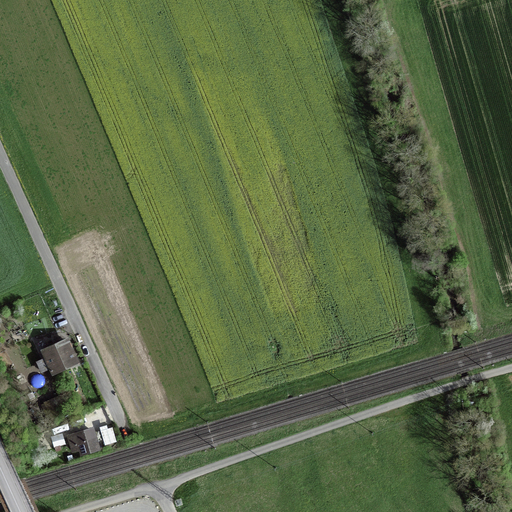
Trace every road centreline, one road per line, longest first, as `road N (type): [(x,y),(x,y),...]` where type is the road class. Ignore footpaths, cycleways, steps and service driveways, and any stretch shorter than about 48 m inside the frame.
road 1 (unclassified): [(76,511),(511,367)]
road 2 (residential): [(0,154),(127,429)]
